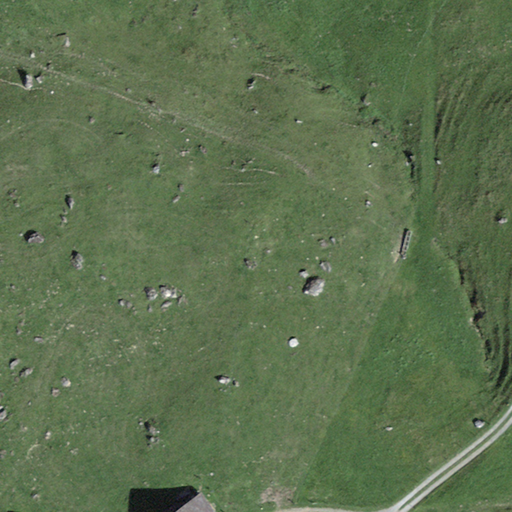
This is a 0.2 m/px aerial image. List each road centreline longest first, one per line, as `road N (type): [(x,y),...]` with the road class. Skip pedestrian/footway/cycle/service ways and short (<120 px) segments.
road 1 (track): [(56,0),(180,51),(266,125),(392,184),(421,216),(420,263),(395,373),(359,435),(297,510)]
road 2 (track): [(388,511),(511,406)]
